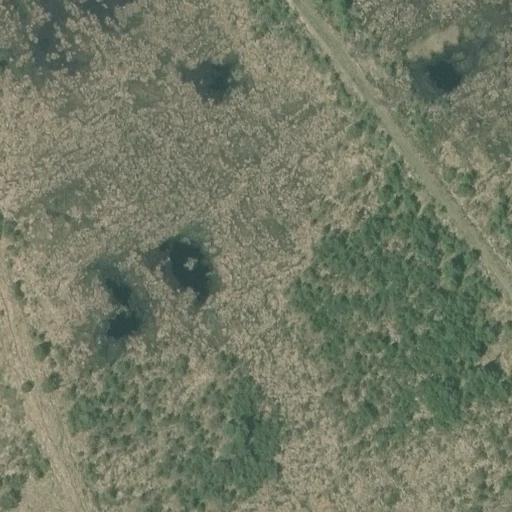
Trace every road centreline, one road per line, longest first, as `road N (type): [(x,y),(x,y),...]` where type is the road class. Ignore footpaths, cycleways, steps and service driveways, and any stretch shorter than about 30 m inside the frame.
road 1 (track): [(511,305),(457,211),(301,0)]
road 2 (track): [(84,511),(0,269)]
